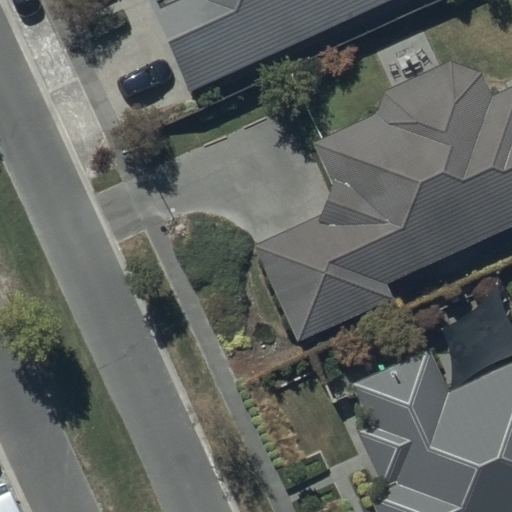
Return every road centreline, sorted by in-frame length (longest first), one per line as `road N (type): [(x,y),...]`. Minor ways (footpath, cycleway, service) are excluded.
road 1 (residential): [(0,69),(203,511)]
road 2 (residential): [(67,511),(0,362)]
